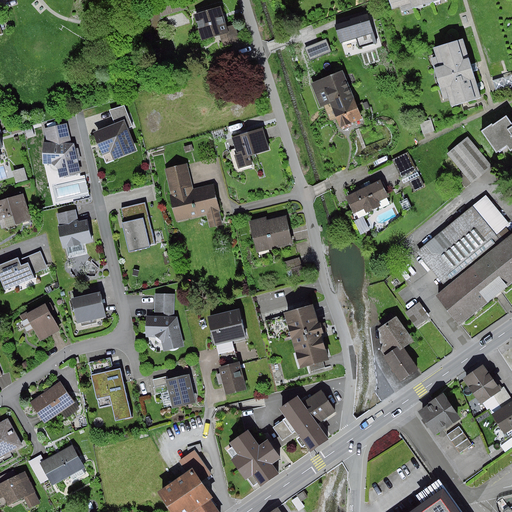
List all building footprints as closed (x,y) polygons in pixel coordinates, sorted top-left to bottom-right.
[(399,0),(402,9),(415,6),(417,11),(455,1),(454,0),(399,0)] [(224,9),(199,16),(206,41),(222,37),(225,49),(241,44),(236,27),(229,29),(224,9)] [(373,13),(339,23),(344,40),(358,36),(361,46),(381,40),(373,13)] [(312,56),(333,49),(328,36),(307,44),(312,56)] [(460,43),(433,51),(436,59),(431,60),(440,93),(446,91),(451,109),(477,102),(472,84),(478,82),(472,60),(466,62),(460,43)] [(349,72),(317,86),(327,109),(336,105),(346,130),(369,121),(349,72)] [(128,106),(113,112),(118,125),(133,119),(128,106)] [(511,121),(506,115),(482,134),(498,153),(507,146),(511,151),(511,150),(511,121)] [(0,166),(8,163),(4,152),(15,147),(4,117),(0,118),(0,166)] [(132,124),(103,135),(109,153),(117,151),(122,160),(143,153),(132,124)] [(68,126),(49,128),(53,144),(48,144),(45,164),(60,164),(64,178),(85,175),(79,145),(73,145),(68,126)] [(268,131),(235,139),(242,170),(256,167),(254,158),(273,153),(268,131)] [(472,141),(452,156),(464,172),(461,175),(470,186),(494,168),(472,141)] [(408,152),(393,160),(401,177),(416,169),(408,152)] [(188,166),(169,170),(180,223),(208,217),(211,228),(225,225),(217,188),(194,193),(188,166)] [(26,168),(14,171),(17,183),(29,179),(26,168)] [(419,177),(408,182),(413,192),(424,187),(419,177)] [(380,181),(346,197),(354,214),(364,209),(366,213),(381,206),(378,201),(388,197),(380,181)] [(511,222),(489,195),(423,251),(451,287),(511,238),(511,229),(510,228),(511,226),(511,222)] [(28,196),(1,203),(9,229),(35,222),(28,196)] [(122,205),(133,246),(157,240),(147,199),(122,205)] [(81,212),(64,216),(66,225),(61,226),(66,249),(99,242),(94,219),(83,221),(81,212)] [(293,216),(257,224),(262,252),(299,245),(293,216)] [(511,243),(444,297),(468,328),(511,293),(511,243)] [(42,252),(3,267),(12,290),(51,275),(42,252)] [(303,260),(289,263),(291,274),(305,272),(303,260)] [(408,265),(400,271),(410,284),(418,278),(408,265)] [(106,290),(75,297),(81,324),(112,317),(106,290)] [(158,317),(154,318),(151,337),(169,336),(171,353),(189,351),(183,318),(177,318),(178,296),(159,295),(158,317)] [(425,303),(410,313),(421,329),(436,319),(425,303)] [(52,306),(26,321),(33,334),(41,329),(48,341),(66,331),(52,306)] [(326,308),(297,315),(310,369),(340,362),(326,308)] [(249,311),(218,318),(225,347),(256,340),(249,311)] [(384,359),(399,380),(421,365),(408,347),(417,340),(400,316),(375,334),(390,355),(384,359)] [(249,363),(228,368),(233,396),(255,391),(249,363)] [(495,366),(473,379),(489,406),(511,393),(495,366)] [(129,370),(99,377),(104,406),(118,405),(122,423),(140,419),(129,370)] [(197,377),(173,381),(179,410),(203,406),(197,377)] [(66,384),(37,403),(51,424),(80,404),(66,384)] [(336,409),(322,391),(305,404),(298,396),(281,409),(313,451),(329,439),(317,424),(336,409)] [(456,393),(427,412),(444,437),(473,419),(456,393)] [(511,404),(498,415),(511,435),(511,404)] [(15,420),(0,428),(0,461),(29,446),(15,420)] [(265,477),(282,466),(275,456),(285,450),(272,431),(263,437),(252,421),(227,438),(250,472),(258,467),(265,477)] [(78,445),(47,463),(60,484),(91,466),(78,445)] [(193,450),(178,461),(187,473),(163,490),(178,511),(191,511),(193,511),(219,511),(211,500),(219,494),(198,466),(203,463),(193,450)] [(17,471),(0,478),(13,506),(29,499),(34,509),(44,504),(31,475),(21,480),(17,471)] [(468,511),(456,489),(422,511),(468,511)]
